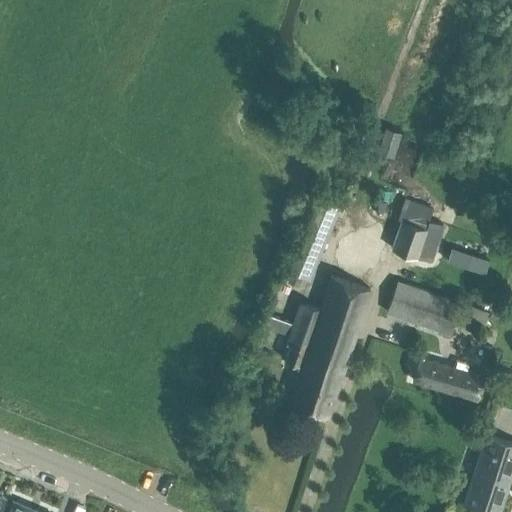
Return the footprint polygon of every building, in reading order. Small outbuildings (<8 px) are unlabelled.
[(287,268),(295,271),(290,283),(298,286),(303,274),(310,277),(340,204),(318,194),(287,268)] [(392,247),(430,259),(442,224),(428,219),(432,207),(404,198),(398,217),(402,218),(392,247)] [(483,272),(488,257),(453,246),(448,261),(483,272)] [(286,342),(291,344),(286,359),(300,364),(288,399),(327,413),(371,288),(332,274),(320,307),(301,301),(294,322),(263,310),(258,321),(289,333),(286,342)] [(388,311),(448,332),(459,302),(399,281),(388,311)] [(467,305),(461,321),(484,329),(490,313),(467,305)] [(419,355),(412,379),(477,399),(484,375),(467,369),(469,363),(458,359),(456,366),(419,355)] [(464,503),(492,511),(497,511),(511,467),(511,442),(486,434),(464,503)] [(45,511),(13,498),(7,511),(45,511)]
